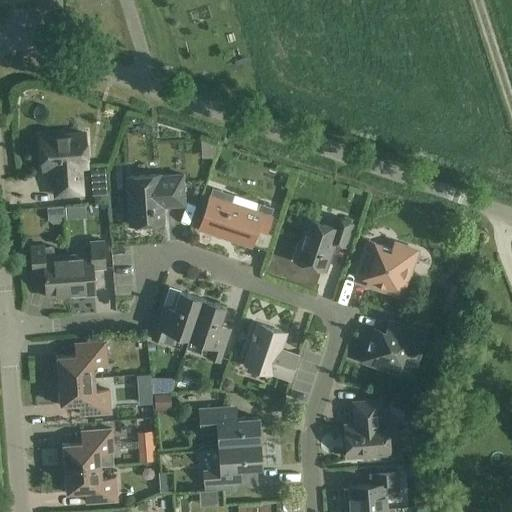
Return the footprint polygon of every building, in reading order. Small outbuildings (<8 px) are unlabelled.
[(85,132),(41,135),(43,167),(51,166),(54,196),(82,194),(79,164),(87,163),(85,132)] [(160,176),(160,174),(126,177),(130,225),(164,222),(163,206),(185,205),(182,174),(160,176)] [(257,210),(232,201),(234,195),(212,187),(199,228),(222,235),(222,234),(251,244),(257,225),(267,228),(274,208),(259,203),(257,210)] [(309,219),(295,260),(324,270),(334,243),(345,247),(353,224),(337,219),(334,228),(309,219)] [(364,239),(353,273),(366,277),(364,283),(398,295),(406,272),(409,273),(417,250),(395,243),(393,249),(364,239)] [(68,255),(71,295),(95,293),(93,268),(105,267),(103,241),(91,241),(91,244),(86,245),(82,249),(82,254),(68,255)] [(71,295),(68,255),(54,256),(53,251),(48,247),(44,248),(43,245),(31,246),(33,272),(45,272),(47,297),(71,295)] [(458,315),(465,289),(451,284),(442,310),(458,315)] [(190,337),(203,299),(180,291),(172,315),(161,312),(152,338),(171,344),(179,333),(190,337)] [(203,299),(190,337),(202,341),(202,354),(220,361),(229,335),(218,331),(226,306),(203,299)] [(373,332),(363,362),(397,373),(402,361),(417,366),(425,344),(420,343),(424,332),(390,320),(387,329),(385,336),(373,332)] [(290,378),(298,356),(280,350),(286,333),(258,324),(245,364),(272,373),(272,372),(290,378)] [(59,380),(94,378),(93,365),(107,364),(106,341),(80,342),(81,354),(57,356),(59,380)] [(94,378),(59,380),(61,404),(84,402),(85,414),(111,412),(109,389),(95,390),(94,378)] [(154,394),(155,411),(170,410),(170,393),(154,394)] [(34,432),(33,400),(19,400),(20,433),(34,432)] [(378,401),(354,402),(355,416),(357,416),(358,424),(345,425),(347,456),(390,453),(388,422),(380,423),(378,401)] [(219,445),(260,442),(258,417),(231,419),(230,406),(199,408),(201,433),(218,432),(219,445)] [(63,444),(65,468),(113,464),(112,452),(114,452),(113,442),(112,428),(86,430),(87,442),(63,444)] [(260,442),(219,445),(221,469),(202,471),(203,484),(235,482),(234,469),(262,467),(260,442)] [(101,478),(100,466),(113,465),(113,464),(65,468),(67,492),(91,490),(91,502),(117,500),(116,477),(101,478)] [(345,511),(351,510),(387,508),(386,492),(400,491),(399,471),(374,472),(374,484),(349,486),(349,489),(343,489),(345,511)]
